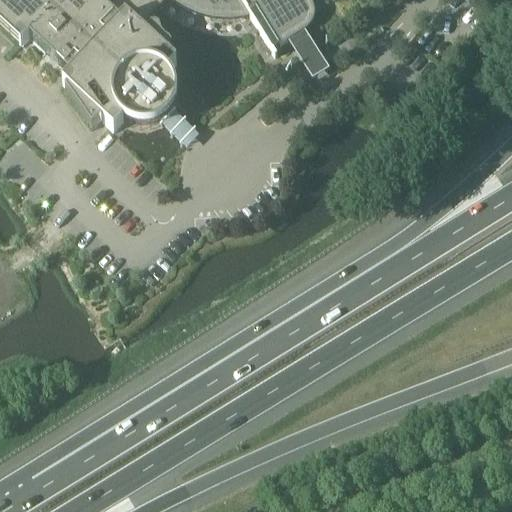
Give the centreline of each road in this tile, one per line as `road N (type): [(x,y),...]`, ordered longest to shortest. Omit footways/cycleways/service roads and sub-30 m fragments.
road 1 (motorway): [(511,149),(430,217),(219,354),(37,490)]
road 2 (motorway): [(511,192),(37,490)]
road 3 (motorway): [(78,511),(511,243)]
road 4 (motorway): [(147,511),(294,441),(511,358)]
